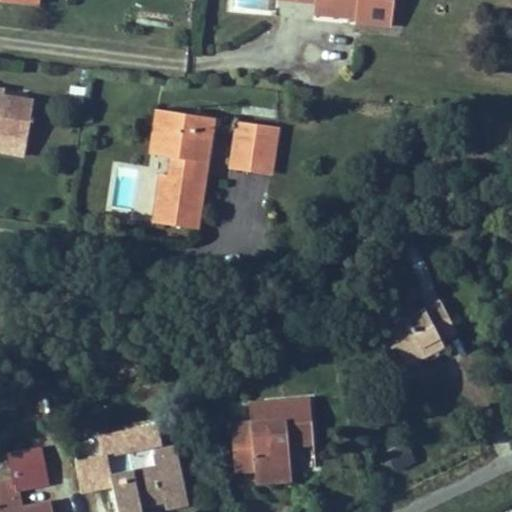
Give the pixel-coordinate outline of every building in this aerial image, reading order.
[(391,25),(393,0),(303,0),(315,1),(315,4),(349,7),(350,4),(357,5),(356,17),(355,22),(391,25)] [(356,17),(357,5),(350,4),(349,7),(315,4),(314,13),(356,17)] [(0,139),(26,144),(33,100),(4,95),(5,89),(0,87),(0,139)] [(81,109),(83,95),(70,93),(68,107),(81,109)] [(174,127),(177,112),(157,109),(155,124),(174,127)] [(196,228),(213,117),(177,112),(174,127),(155,124),(151,153),(176,157),(173,175),(161,174),(154,222),(196,228)] [(250,169),(257,124),(238,121),(231,166),(250,169)] [(271,173),(278,127),(257,124),(250,169),(271,173)] [(479,149),(478,124),(461,125),(462,150),(479,149)] [(511,152),(511,124),(494,124),(494,152),(511,152)] [(0,151),(24,155),(26,144),(0,139),(0,151)] [(391,169),(392,156),(376,155),(376,168),(391,169)] [(110,300),(109,288),(86,290),(89,273),(62,268),(55,306),(110,300)] [(217,281),(218,275),(191,271),(190,277),(217,281)] [(440,302),(434,290),(420,298),(426,309),(440,302)] [(440,338),(456,330),(441,301),(440,302),(426,309),(375,335),(384,352),(395,346),(404,364),(424,354),(443,344),(440,338)] [(150,347),(185,340),(181,324),(147,331),(150,347)] [(212,350),(208,332),(192,335),(196,354),(212,350)] [(90,349),(86,337),(77,340),(80,352),(90,349)] [(428,361),(447,351),(443,344),(424,354),(428,361)] [(288,445),(313,442),(309,399),(249,405),(250,421),(230,423),(235,472),(255,470),(255,472),(290,469),(288,445)] [(160,446),(156,424),(101,435),(106,457),(160,446)] [(413,462),(405,444),(387,453),(395,470),(413,462)] [(188,502),(177,447),(155,452),(158,467),(110,477),(117,511),(141,511),(140,504),(165,499),(166,507),(188,502)] [(52,511),(50,502),(21,508),(17,489),(46,483),(42,465),(45,465),(42,449),(9,454),(14,480),(0,482),(0,511),(52,511)] [(291,479),(290,469),(255,472),(256,482),(291,479)]
